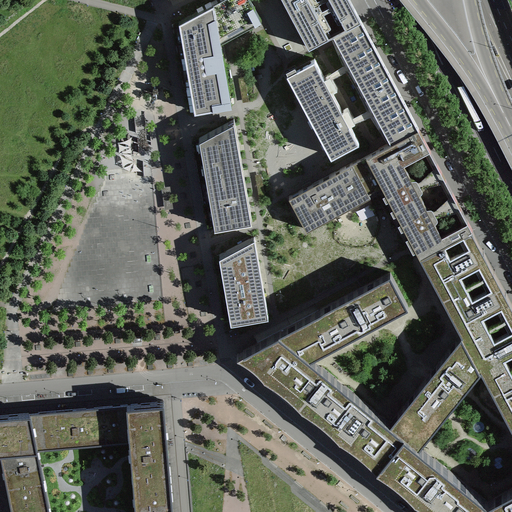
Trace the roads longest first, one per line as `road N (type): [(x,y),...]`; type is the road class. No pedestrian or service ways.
road 1 (residential): [(374,0),(511,258)]
road 2 (residential): [(172,376),(227,372),(401,511)]
road 3 (motorway): [(428,0),(511,169)]
road 4 (residential): [(0,390),(172,376)]
road 5 (residential): [(172,376),(183,511)]
road 6 (primary): [(418,0),(496,97)]
